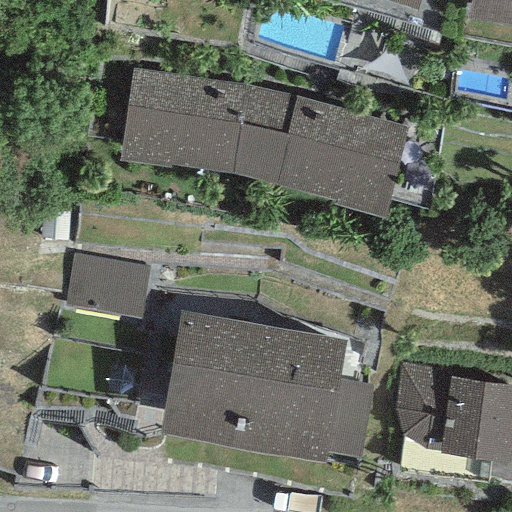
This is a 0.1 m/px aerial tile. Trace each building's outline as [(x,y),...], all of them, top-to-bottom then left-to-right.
[(511,0),(468,0),(466,14),(511,21),(511,0)] [(247,83),(132,67),(120,155),(230,165),(253,172),(273,91),(247,83)] [(298,96),(273,91),(253,172),(277,177),(383,208),(406,124),(298,96)] [(79,251),(74,306),(150,313),(155,257),(79,251)] [(345,336),(180,308),(161,421),(360,455),(372,384),(338,378),(345,336)] [(450,368),(400,363),(395,414),(402,433),(408,433),(423,444),(441,447),(508,456),(511,427),(511,380),(450,373),(450,368)]
